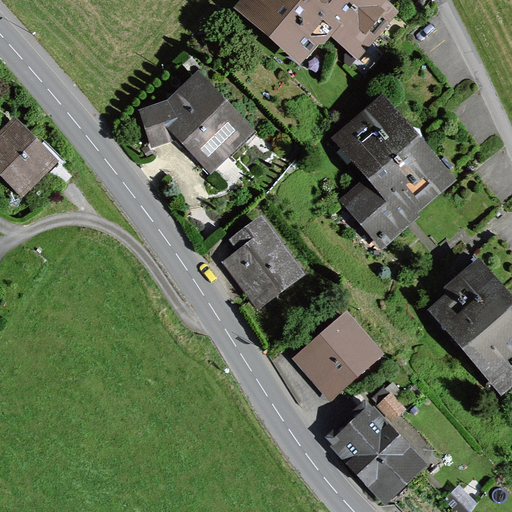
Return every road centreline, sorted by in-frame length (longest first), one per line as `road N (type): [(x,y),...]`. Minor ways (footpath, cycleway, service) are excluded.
road 1 (tertiary): [(0,43),(88,144),(297,449),(355,511)]
road 2 (track): [(511,131),(436,0)]
